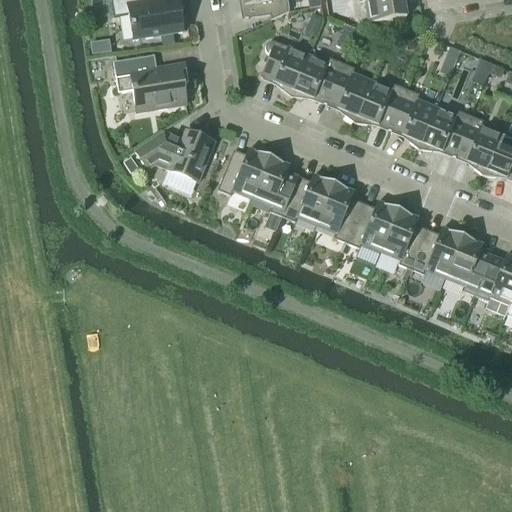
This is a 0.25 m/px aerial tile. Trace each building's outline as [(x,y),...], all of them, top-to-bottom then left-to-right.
[(177,1),(155,5),(154,0),(111,0),(115,22),(130,19),(134,46),(183,38),(177,1)] [(287,4),(283,5),(281,0),(242,0),(245,12),(256,11),(258,23),(269,21),(270,26),(289,18),(287,4)] [(402,0),(400,0),(391,2),(390,0),(358,0),(360,7),(365,6),(368,28),(406,22),(402,0)] [(346,54),(349,46),(337,41),(334,49),(346,54)] [(308,60),(275,47),(273,47),(271,47),(269,47),(268,48),(267,49),(266,51),(266,53),(266,56),(267,58),(270,60),(260,83),(281,92),(280,94),(291,102),(308,60)] [(329,63),(327,68),(308,60),(291,102),(304,103),(305,101),(325,109),(342,68),(329,63)] [(186,72),(157,77),(155,61),(114,68),(119,99),(134,96),(137,116),(157,113),(159,115),(168,113),(170,110),(186,108),(183,88),(188,87),(186,72)] [(352,78),(354,73),(342,68),(325,109),(346,118),(345,121),(355,128),(372,86),(352,78)] [(502,72),(491,68),(487,77),(498,81),(502,72)] [(393,89),(391,94),(372,86),(355,128),(367,129),(368,127),(389,135),(406,94),(393,89)] [(416,104),(418,99),(406,94),(389,135),(410,144),(409,147),(419,155),(435,112),(416,104)] [(457,115),(455,120),(435,112),(419,155),(432,156),(433,153),(453,161),(469,120),(457,115)] [(480,130),(482,125),(469,120),(453,161),(474,170),(473,173),(483,181),(500,139),(480,130)] [(206,141),(202,142),(186,136),(183,142),(172,150),(163,138),(136,156),(144,169),(151,165),(169,172),(167,176),(198,188),(215,148),(211,146),(209,142),(206,141)] [(511,143),(500,139),(483,181),(496,182),(497,179),(511,185),(511,143)] [(252,205),(269,163),(249,154),(246,161),(234,156),(218,196),(230,201),(232,197),(252,205)] [(129,161),(122,166),(129,177),(137,172),(129,161)] [(286,177),(289,171),(269,163),(252,205),(271,212),(269,217),(282,223),(299,182),(286,177)] [(316,230),(333,189),(312,180),(310,187),(299,182),(282,223),(295,227),(297,222),(316,230)] [(351,203),(354,197),(333,189),(316,230),(336,238),(333,243),(346,249),(363,208),(351,203)] [(380,257),(397,215),(377,206),(374,213),(363,208),(346,249),(359,254),(361,249),(380,257)] [(414,229),(417,223),(397,215),(380,257),(400,265),(398,270),(411,275),(427,235),(414,229)] [(445,283),(462,241),(441,233),(438,239),(427,235),(411,275),(424,280),(426,275),(445,283)] [(479,256),(482,249),(462,241),(445,283),(464,291),(462,296),(474,301),(491,260),(479,256)] [(508,309),(511,300),(511,261),(505,259),(502,265),(491,260),(474,301),(487,306),(489,301),(508,309)]
